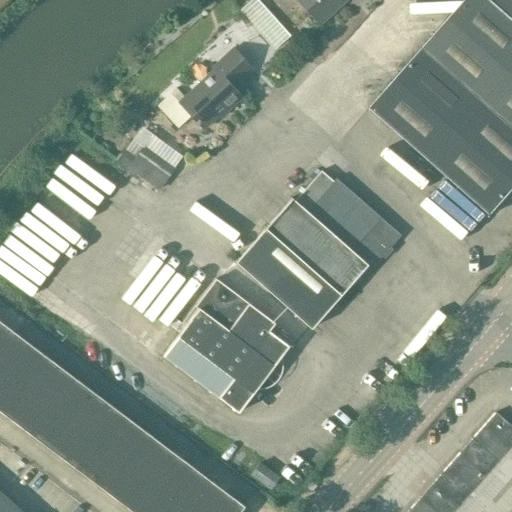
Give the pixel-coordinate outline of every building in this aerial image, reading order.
[(296,0),(320,25),(347,0),(353,0),(356,4),(360,0),(296,0)] [(511,0),(465,0),(370,107),(492,215),(511,191),(511,0)] [(226,109),(227,111),(242,97),(237,92),(244,85),(239,80),(252,68),(233,48),(212,68),(214,69),(185,97),(176,88),(157,106),(177,128),(191,115),(204,129),(226,109)] [(68,142),(0,237),(0,281),(26,300),(101,196),(109,201),(123,181),(68,142)] [(115,160),(159,191),(175,167),(143,146),(135,157),(123,148),(115,160)] [(236,262),(312,328),(368,265),(372,268),(401,235),(337,178),(307,211),(292,198),(236,262)] [(447,234),(454,227),(418,192),(411,199),(447,234)] [(361,323),(395,280),(376,265),(342,307),(361,323)] [(219,281),(199,308),(163,356),(238,412),(288,345),(268,330),(274,322),(249,303),(219,281)] [(0,411),(132,511),(240,511),(244,506),(43,354),(0,321),(0,411)] [(511,511),(511,425),(497,412),(408,511),(511,511)] [(279,478),(260,463),(252,474),(271,488),(279,478)] [(0,511),(23,511),(0,491),(0,511)]
